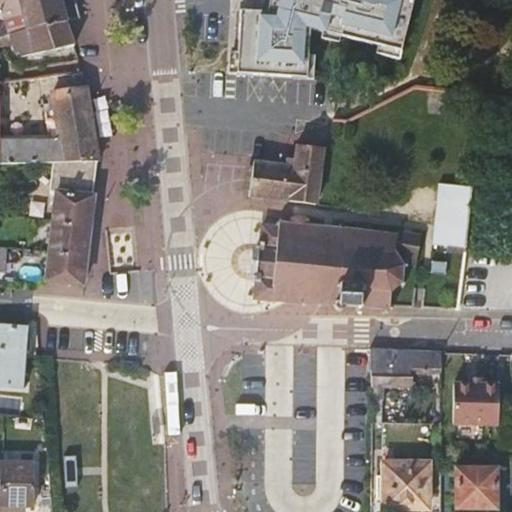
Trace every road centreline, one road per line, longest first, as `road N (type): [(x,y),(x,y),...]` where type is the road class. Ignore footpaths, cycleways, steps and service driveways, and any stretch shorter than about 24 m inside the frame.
road 1 (residential): [(159,0),(188,321)]
road 2 (residential): [(272,329),(511,340)]
road 3 (residential): [(188,321),(0,301)]
road 4 (residential): [(194,379),(206,511)]
